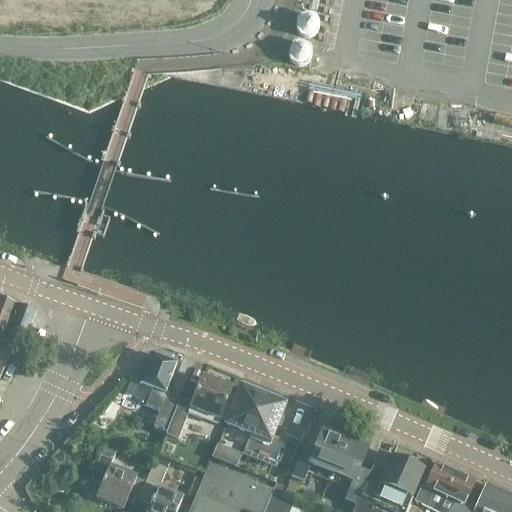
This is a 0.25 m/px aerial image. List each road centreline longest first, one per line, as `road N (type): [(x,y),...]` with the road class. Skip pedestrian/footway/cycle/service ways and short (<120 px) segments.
road 1 (tertiary): [(511,474),(292,378),(89,306)]
road 2 (unclassified): [(0,43),(107,45),(220,33),(247,13)]
road 3 (tertiary): [(0,469),(60,384),(89,306)]
